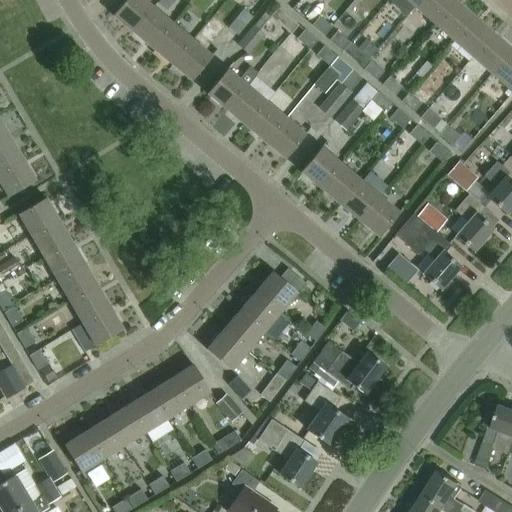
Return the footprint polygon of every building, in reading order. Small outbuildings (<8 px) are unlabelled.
[(145,0),(122,0),(111,14),(131,30),(152,5),(145,0)] [(420,0),(414,7),(433,24),(453,0),(420,0)] [(454,0),(453,0),(433,24),(452,40),(473,16),(454,0)] [(152,5),(131,30),(150,47),(171,22),(152,5)] [(277,6),(269,15),(289,33),(297,24),(277,6)] [(243,9),(228,28),(237,36),(253,17),(243,9)] [(259,31),(271,17),(265,12),(254,26),(253,25),(236,44),(248,54),(264,35),(259,31)] [(322,35),(330,26),(318,15),(310,24),(322,35)] [(473,16),(452,40),(472,57),(492,33),(473,16)] [(171,22),(150,47),(170,63),(191,38),(171,22)] [(308,48),(316,39),(303,28),(296,37),(308,48)] [(340,50),(348,41),(335,30),(327,39),(340,50)] [(492,33),(472,57),(491,73),(511,50),(492,33)] [(191,38),(170,63),(190,80),(211,55),(191,38)] [(361,68),(368,58),(349,42),(341,51),(361,68)] [(327,64),(335,55),(323,44),(315,53),(327,64)] [(511,50),(491,73),(510,90),(511,87),(511,50)] [(374,79),(375,78),(382,70),(370,59),(362,68),(374,79)] [(225,108),(245,84),(254,74),(246,67),(238,77),(226,67),(205,92),(225,108)] [(353,70),(342,82),(351,90),(362,77),(353,70)] [(392,95),(393,94),(400,86),(388,75),(380,84),(392,95)] [(330,119),(353,92),(341,82),(318,108),(330,119)] [(244,125),(265,100),(245,84),(225,108),(244,125)] [(382,111),(389,102),(377,91),(369,100),(382,111)] [(412,111),(413,110),(419,102),(407,91),(399,101),(412,111)] [(265,100),(244,125),(263,141),(284,116),(265,100)] [(345,131),(363,110),(352,101),(334,122),(345,131)] [(401,127),(409,118),(396,107),(388,116),(401,127)] [(431,128),(432,127),(438,119),(426,108),(418,117),(431,128)] [(0,114),(0,142),(12,135),(0,114)] [(284,116),(263,141),(283,157),(304,132),(284,116)] [(420,144),(427,135),(428,135),(415,124),(407,133),(420,144)] [(450,144),(451,143),(458,135),(445,124),(437,133),(450,144)] [(12,135),(0,142),(0,171),(25,157),(12,135)] [(440,161),(448,152),(435,141),(427,150),(440,161)] [(319,145),(299,170),(318,186),(339,161),(319,145)] [(25,157),(0,171),(0,178),(10,195),(38,179),(25,157)] [(339,161),(318,186),(338,203),(359,178),(339,161)] [(506,213),(511,206),(511,182),(505,177),(510,172),(497,161),(484,175),(497,186),(489,194),(487,197),(491,199),(506,213)] [(487,197),(489,194),(476,182),(479,179),(460,163),(449,177),(468,193),(484,207),(491,199),(487,197)] [(359,178),(338,203),(358,219),(379,194),(359,178)] [(477,215),(484,207),(468,193),(454,209),(467,221),(456,234),(475,251),(493,229),(477,215)] [(379,194),(358,219),(378,236),(398,211),(379,194)] [(48,197),(20,213),(33,235),(61,219),(48,197)] [(417,214),(435,230),(445,219),(426,203),(417,214)] [(436,233),(417,214),(415,213),(397,234),(419,254),(424,248),(436,259),(424,273),(442,289),(461,267),(444,252),(451,245),(437,232),(436,233)] [(61,219),(33,235),(46,257),(74,240),(61,219)] [(74,240),(46,257),(59,279),(87,262),(74,240)] [(15,257),(0,265),(0,269),(3,274),(20,264),(15,257)] [(87,262),(59,279),(72,301),(100,284),(87,262)] [(273,270),(256,290),(282,311),(298,291),(273,270)] [(100,284),(72,301),(85,322),(113,306),(100,284)] [(256,290),(240,309),(265,330),(282,311),(256,290)] [(0,304),(4,311),(14,305),(6,291),(0,294),(0,304)] [(113,306),(85,322),(98,344),(126,328),(113,306)] [(13,327),(23,321),(15,307),(5,313),(13,327)] [(240,309),(224,329),(249,350),(265,330),(240,309)] [(0,342),(10,337),(0,320),(0,342)] [(326,328),(316,321),(306,334),(316,341),(326,328)] [(25,348),(35,342),(27,328),(17,334),(25,348)] [(224,329),(207,349),(233,370),(249,350),(224,329)] [(0,342),(13,364),(22,358),(10,337),(0,342)] [(311,348),(301,340),(291,354),(301,361),(311,348)] [(335,385),(339,380),(351,389),(354,384),(366,393),(387,365),(368,350),(359,362),(329,340),(309,366),(335,385)] [(38,369),(48,363),(40,350),(30,355),(38,369)] [(22,358),(13,364),(26,386),(35,380),(22,358)] [(296,366),(287,360),(277,373),(286,380),(296,366)] [(0,389),(5,398),(26,386),(13,364),(0,371),(0,389)] [(194,364),(173,377),(190,405),(212,392),(194,364)] [(56,377),(50,366),(42,371),(48,382),(56,377)] [(330,444),(348,418),(333,408),(341,396),(306,372),(300,382),(312,390),(304,400),(320,411),(308,429),(330,444)] [(240,398),(250,390),(238,374),(228,382),(240,398)] [(286,381),(277,374),(260,395),(269,402),(286,381)] [(173,377),(151,390),(169,418),(190,405),(173,377)] [(151,390),(129,404),(147,432),(169,418),(151,390)] [(226,394),(215,403),(231,421),(242,412),(226,394)] [(129,404),(108,417),(125,445),(147,432),(129,404)] [(511,409),(500,405),(496,415),(490,412),(485,426),(489,428),(477,463),(489,467),(496,445),(494,445),(499,431),(511,435),(511,409)] [(108,417),(86,430),(104,458),(125,445),(108,417)] [(272,420),(259,440),(290,460),(281,474),(300,487),(317,462),(316,462),(298,450),(305,441),(272,420)] [(86,430),(64,444),(81,472),(104,458),(86,430)] [(241,440),(235,430),(212,444),(218,454),(241,440)] [(20,440),(0,449),(0,463),(4,471),(29,459),(20,440)] [(212,458),(206,448),(191,457),(197,467),(212,458)] [(54,452),(41,459),(54,481),(67,473),(54,452)] [(190,472),(184,462),(170,470),(177,480),(190,472)] [(230,462),(225,469),(235,476),(240,468),(230,462)] [(26,469),(0,483),(0,506),(3,511),(12,511),(41,496),(36,486),(26,469)] [(242,490),(227,511),(228,511),(274,511),(276,509),(253,492),(260,482),(242,470),(232,484),(242,490)] [(462,486),(439,471),(424,494),(445,507),(443,510),(445,511),(465,511),(462,510),(465,506),(454,499),(462,486)] [(169,485),(163,475),(149,484),(155,494),(169,485)] [(49,478),(36,486),(41,496),(55,488),(49,478)] [(76,487),(71,479),(57,487),(62,495),(76,487)] [(55,488),(41,496),(47,505),(60,497),(55,488)] [(148,498),(141,488),(128,497),(134,507),(148,498)] [(511,511),(511,506),(485,490),(478,502),(495,511),(511,511)] [(441,511),(443,510),(445,507),(424,494),(412,511),(441,511)] [(41,496),(12,511),(40,511),(48,508),(47,505),(41,496)] [(125,511),(132,508),(126,498),(112,507),(115,511),(125,511)]
